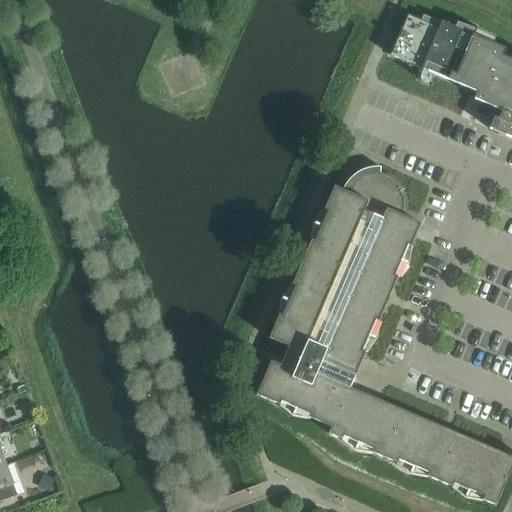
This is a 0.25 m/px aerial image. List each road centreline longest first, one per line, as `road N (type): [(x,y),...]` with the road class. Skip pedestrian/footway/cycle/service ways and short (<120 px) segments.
road 1 (residential): [(488,171),(413,352),(511,397)]
road 2 (residential): [(364,119),(488,171)]
